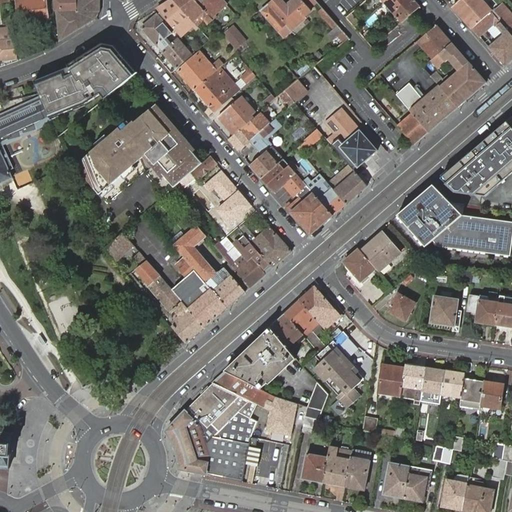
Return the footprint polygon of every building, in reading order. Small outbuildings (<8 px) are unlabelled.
[(16,0),(19,21),(48,18),(45,0),(16,0)] [(78,31),(76,0),(54,0),(55,5),(59,42),(65,39),(78,31)] [(100,11),(99,0),(76,0),(78,31),(94,20),(100,11)] [(173,0),(157,10),(159,13),(160,13),(181,38),(192,28),(196,32),(199,29),(173,0)] [(194,0),(173,0),(199,29),(201,27),(200,25),(204,21),(208,26),(214,22),(194,0)] [(221,0),(194,0),(214,22),(218,18),(215,15),(211,11),(220,3),(223,8),(226,5),(221,0)] [(272,11),(269,6),(262,12),(284,38),(307,19),(305,17),(312,12),(301,0),(292,0),(286,5),(283,2),(272,11)] [(281,0),(276,0),(269,6),(272,11),(283,2),(281,0)] [(387,0),(383,4),(392,14),(407,0),(387,0)] [(407,0),(392,14),(400,23),(419,7),(413,0),(407,0)] [(460,0),(453,7),(472,29),(491,12),(484,4),(480,0),(460,0)] [(211,11),(215,15),(223,8),(220,3),(211,11)] [(511,14),(503,4),(494,12),(501,19),(499,21),(511,36),(511,14)] [(318,13),(334,31),(337,28),(322,9),(318,13)] [(491,12),(472,29),(479,36),(493,24),(503,35),(489,48),(505,66),(511,60),(511,36),(499,21),(491,12)] [(142,29),(163,52),(177,40),(180,43),(182,42),(179,39),(181,38),(160,13),(159,13),(142,29)] [(352,14),(347,18),(355,29),(360,24),(352,14)] [(237,54),(239,57),(249,49),(245,43),(246,42),(234,26),(223,35),(237,54)] [(436,26),(418,42),(432,59),(437,56),(451,43),(436,26)] [(332,42),(342,33),(337,28),(334,31),(328,36),(332,42)] [(0,31),(0,61),(16,60),(13,30),(6,31),(0,31)] [(177,40),(163,52),(177,69),(194,54),(192,51),(181,38),(179,39),(182,42),(180,43),(177,40)] [(459,71),(468,62),(451,43),(437,56),(440,60),(443,63),(444,61),(446,63),(449,61),(452,65),(453,64),(459,71)] [(93,105),(94,108),(138,73),(116,47),(102,44),(74,62),(93,105)] [(195,90),(220,69),(224,65),(220,60),(212,66),(201,53),(179,71),(195,90)] [(437,56),(432,59),(431,60),(435,64),(440,60),(437,56)] [(67,69),(36,81),(53,122),(93,105),(74,62),(68,65),(67,69)] [(459,71),(446,81),(437,71),(431,76),(439,85),(458,107),(486,83),(468,62),(459,71)] [(215,113),(240,91),(220,69),(195,90),(215,113)] [(241,78),(246,85),(255,77),(250,70),(241,78)] [(299,81),(284,93),(294,104),(308,92),(299,81)] [(409,85),(397,95),(412,112),(429,132),(458,107),(439,85),(422,99),(409,85)] [(0,184),(11,179),(8,170),(14,167),(3,144),(51,123),(40,96),(0,113),(0,184)] [(275,101),(272,97),(266,102),(270,106),(275,101)] [(236,134),(260,113),(257,110),(254,113),(241,98),(219,118),(232,133),(234,132),(236,134)] [(387,101),(381,107),(395,124),(402,118),(387,101)] [(153,107),(159,113),(162,110),(156,104),(153,107)] [(51,123),(58,138),(94,108),(93,105),(53,122),(51,123)] [(175,187),(190,174),(202,164),(194,154),(177,135),(174,131),(171,133),(161,121),(163,118),(159,113),(153,107),(135,122),(134,120),(130,123),(122,130),(119,128),(107,138),(96,147),(79,161),(80,165),(89,174),(86,177),(87,181),(99,195),(147,155),(175,187)] [(334,135),(327,141),(351,170),(353,172),(377,151),(341,110),(325,124),(334,135)] [(397,125),(414,145),(429,132),(412,112),(397,125)] [(270,125),(260,113),(236,134),(228,140),(238,152),(253,140),(261,133),(270,125)] [(171,133),(174,131),(163,118),(161,121),(171,133)] [(128,121),(119,128),(122,130),(130,123),(128,121)] [(265,138),(279,127),(274,121),(270,125),(261,133),(265,138)] [(511,128),(507,122),(478,147),(443,178),(457,193),(484,197),(511,172),(511,128)] [(323,137),(318,131),(297,149),(302,155),(323,137)] [(177,135),(194,154),(197,151),(181,132),(177,135)] [(258,146),(265,154),(273,147),(265,138),(261,133),(253,140),(258,146)] [(94,144),(96,147),(107,138),(105,135),(94,144)] [(253,140),(238,152),(244,159),(258,146),(253,140)] [(265,154),(250,166),(261,179),(284,160),(273,147),(265,154)] [(165,196),(175,187),(147,155),(99,195),(108,204),(116,196),(144,173),(157,187),(165,196)] [(197,182),(216,165),(210,157),(202,164),(190,174),(197,182)] [(298,169),(288,157),(284,160),(294,172),(298,169)] [(294,172),(284,160),(261,179),(266,185),(282,171),(288,178),(294,172)] [(239,191),(222,170),(203,185),(210,193),(215,189),(226,202),(239,191)] [(330,186),(346,205),(366,187),(353,172),(351,170),(347,174),(348,176),(339,184),(336,181),(330,186)] [(266,185),(272,192),(285,181),(288,178),(282,171),(266,185)] [(303,202),(323,225),(332,217),(304,184),(304,183),(294,172),(288,178),(285,181),(300,198),(303,202)] [(144,173),(116,196),(130,212),(157,187),(144,173)] [(304,184),(332,217),(346,205),(330,186),(326,183),(318,189),(309,178),(304,184)] [(437,247),(511,257),(511,246),(511,221),(463,215),(433,182),(395,216),(424,249),(432,242),(437,247)] [(256,211),(239,191),(226,202),(215,210),(233,231),(256,211)] [(295,210),(303,202),(300,198),(291,205),(295,210)] [(310,236),(323,225),(303,202),(295,210),(291,205),(287,209),(310,236)] [(183,259),(226,309),(245,293),(224,268),(217,274),(195,248),(207,238),(197,226),(185,236),(172,246),(183,259)] [(244,226),(239,230),(244,237),(246,239),(252,234),(244,226)] [(269,266),(272,269),(291,253),(270,228),(256,239),(251,244),(269,266)] [(359,248),(376,268),(379,271),(401,252),(381,230),(359,248)] [(169,242),(172,246),(185,236),(182,232),(169,242)] [(115,262),(132,246),(122,234),(104,249),(115,262)] [(251,244),(256,239),(252,234),(246,239),(251,244)] [(262,273),(269,266),(251,244),(246,239),(244,237),(233,246),(247,263),(251,260),(262,273)] [(250,288),(265,276),(262,273),(251,260),(247,263),(233,246),(227,252),(224,249),(220,253),(229,264),(250,288)] [(359,248),(343,262),(360,282),(376,268),(359,248)] [(143,258),(138,252),(133,257),(138,263),(143,258)] [(226,309),(183,259),(176,266),(179,270),(179,271),(185,278),(171,291),(187,310),(204,329),(226,309)] [(224,268),(245,293),(250,288),(229,264),(224,268)] [(173,325),(188,343),(204,329),(187,310),(171,291),(151,267),(144,272),(150,278),(144,283),(169,313),(175,308),(183,317),(173,325)] [(380,286),(387,294),(393,288),(387,280),(380,286)] [(315,286),(300,300),(320,322),(325,329),(327,331),(334,324),(332,322),(327,316),(334,309),(315,286)] [(497,298),(498,293),(490,292),(489,298),(488,302),(494,303),(495,298),(497,298)] [(388,312),(405,321),(415,304),(398,294),(388,312)] [(496,325),(500,299),(497,298),(495,298),(494,303),(488,302),(489,298),(470,295),(468,312),(477,313),(476,322),(496,325)] [(430,324),(455,327),(459,300),(434,297),(430,324)] [(496,325),(495,326),(511,328),(511,298),(500,297),(500,299),(496,325)] [(300,300),(285,313),(303,334),(319,354),(326,348),(316,337),(325,329),(320,322),(300,300)] [(339,315),(334,309),(327,316),(332,322),(339,315)] [(285,313),(270,327),(288,348),(303,334),(285,313)] [(270,327),(225,371),(260,389),(278,372),(279,374),(296,358),(288,348),(270,327)] [(327,357),(314,369),(341,398),(332,407),(340,415),(361,395),(355,389),(365,380),(340,353),(331,361),(327,357)] [(425,367),(405,364),(404,370),(404,373),(401,396),(420,399),(425,367)] [(378,392),(401,396),(404,373),(395,371),(395,368),(382,366),(378,392)] [(442,395),(445,371),(425,367),(420,399),(420,400),(441,403),(442,395)] [(260,389),(225,371),(212,382),(257,403),(270,409),(273,402),(267,400),(269,394),(260,389)] [(461,398),(464,374),(445,371),(442,395),(461,398)] [(480,405),(484,382),(471,380),(472,375),(464,374),(461,398),(460,405),(480,409),(480,405)] [(177,469),(241,481),(245,463),(248,448),(249,445),(255,446),(256,438),(251,437),(257,420),(251,417),(257,403),(212,382),(196,398),(165,430),(166,433),(168,436),(170,438),(172,441),(174,445),(175,448),(176,452),(177,456),(177,459),(177,465),(177,469)] [(504,385),(484,382),(480,405),(500,409),(504,385)] [(317,383),(307,405),(323,409),(328,395),(317,383)] [(273,402),(270,409),(266,430),(291,435),(297,403),(274,397),(273,402)] [(304,418),(314,420),(318,421),(323,409),(307,405),(304,418)] [(378,419),(365,416),(363,431),(375,433),(376,428),(378,419)] [(304,418),(302,430),(311,432),(314,420),(304,418)] [(404,428),(396,426),(395,431),(394,437),(403,439),(404,428)] [(395,431),(376,428),(375,433),(378,434),(385,435),(394,437),(395,431)] [(0,466),(10,466),(11,449),(12,429),(0,429),(0,466)] [(376,446),(383,447),(385,435),(378,434),(376,446)] [(393,449),(394,437),(385,435),(383,447),(393,449)] [(464,438),(455,437),(453,449),(462,451),(464,438)] [(282,483),(290,444),(286,443),(278,482),(282,483)] [(502,460),(505,444),(495,443),(493,458),(502,460)] [(511,445),(505,444),(502,460),(507,461),(511,461),(511,445)] [(444,448),(437,446),(433,460),(441,462),(444,448)] [(351,451),(329,447),(328,455),(323,482),(345,486),(351,451)] [(260,451),(248,448),(245,463),(257,465),(260,451)] [(450,464),(453,449),(444,448),(441,462),(450,464)] [(372,453),(352,449),(351,451),(345,486),(365,490),(370,461),(372,453)] [(302,478),(323,482),(328,455),(307,452),(302,478)] [(256,469),(257,465),(245,463),(241,481),(254,484),(255,480),(247,478),(249,468),(256,469)] [(404,498),(410,467),(390,463),(384,494),(404,498)] [(431,471),(410,467),(404,498),(422,501),(426,485),(429,485),(431,471)] [(477,511),(488,511),(492,491),(482,489),(484,479),(469,476),(467,486),(462,509),(477,511)] [(462,509),(467,486),(447,482),(442,505),(462,509)]
